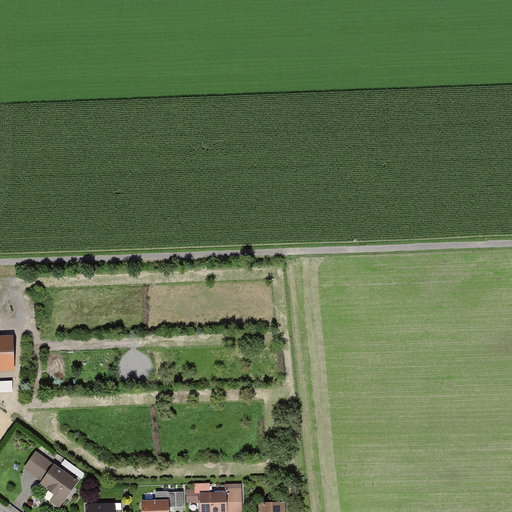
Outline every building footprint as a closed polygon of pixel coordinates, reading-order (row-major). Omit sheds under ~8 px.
[(18,336),(0,336),(0,371),(18,371),(18,336)] [(0,390),(15,390),(14,380),(0,380),(0,390)] [(82,482),(38,451),(25,469),(69,501),(82,482)] [(227,494),(203,494),(203,511),(246,511),(246,488),(227,488),(227,494)] [(172,511),(172,501),(144,502),(144,511),(172,511)] [(288,511),(289,503),(262,504),(262,511),(288,511)]
